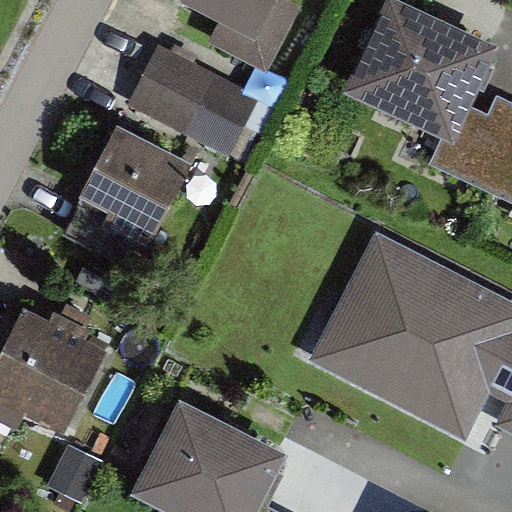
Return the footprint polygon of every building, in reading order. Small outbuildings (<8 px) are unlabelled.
[(42,0),(0,0),(0,8),(30,24),(42,0)] [(330,0),(220,0),(216,7),(306,50),(330,0)] [(499,36),(421,0),(377,0),(341,85),(453,137),(499,36)] [(278,106),(179,55),(150,110),(249,161),(278,106)] [(229,169),(156,132),(120,203),(194,240),(229,169)] [(511,290),(367,220),(301,355),(460,432),(472,407),(511,426),(511,290)] [(150,348),(63,308),(19,401),(106,442),(150,348)] [(255,511),(289,443),(181,391),(132,492),(174,511),(255,511)]
